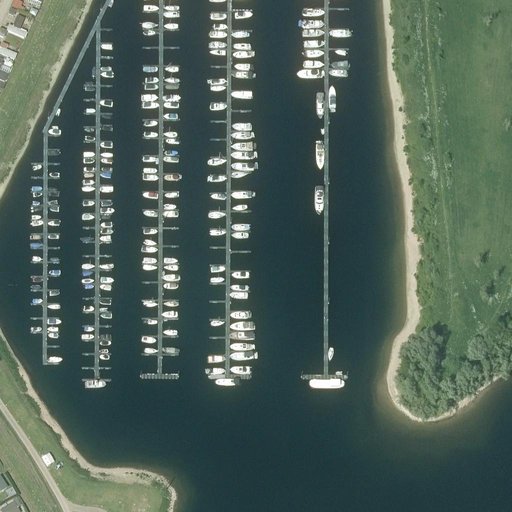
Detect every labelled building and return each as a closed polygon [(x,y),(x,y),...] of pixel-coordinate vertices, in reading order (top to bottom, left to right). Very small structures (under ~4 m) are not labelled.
[(11,0),(11,8),(20,9),(21,1),(14,0),(11,0)] [(12,27),(19,29),(22,18),(15,16),(12,27)] [(7,24),(4,30),(23,39),(25,33),(7,24)] [(0,41),(0,54),(13,59),(15,54),(4,50),(6,44),(0,41)] [(0,81),(3,82),(10,62),(0,58),(0,81)] [(18,496),(12,500),(16,506),(22,503),(18,496)] [(0,511),(18,511),(12,501),(0,508),(0,511)]
